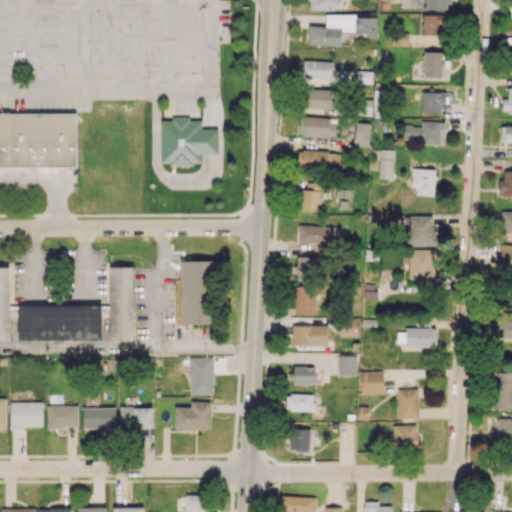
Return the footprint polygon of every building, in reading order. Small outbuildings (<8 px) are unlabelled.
[(338,0),(309,0),(309,9),(338,10),(338,0)] [(308,26),(308,44),(341,45),(341,33),(362,33),(362,15),(326,14),(325,26),(308,26)] [(422,34),(444,34),(444,14),(422,14),(422,34)] [(377,17),(364,17),(363,37),(377,37),(377,17)] [(407,46),(408,33),(391,32),(391,45),(407,46)] [(444,77),(445,51),(423,51),(423,76),(444,77)] [(332,82),(333,61),(303,60),(303,82),(332,82)] [(372,83),(372,71),(356,71),(356,83),(372,83)] [(328,89),(307,88),(306,107),(327,107),(328,89)] [(511,88),(508,89),(507,99),(502,98),(501,112),(511,112),(511,88)] [(445,92),(422,91),(422,111),(440,111),(440,104),(445,104),(445,92)] [(0,166),(76,166),(76,113),(0,113),(0,166)] [(335,136),(336,118),(300,116),(299,135),(335,136)] [(160,118),(160,164),(201,164),(201,153),(218,153),(218,129),(201,129),(201,120),(190,120),(190,118),(160,118)] [(444,143),(444,121),(420,121),(420,126),(403,125),(403,142),(444,143)] [(354,146),(370,147),(371,123),(355,122),(354,146)] [(511,125),(501,126),(500,142),(511,142),(511,125)] [(392,178),(393,149),(380,149),(379,178),(392,178)] [(297,168),(343,170),(343,152),(297,150),(297,168)] [(416,187),(416,195),(434,196),(435,169),(412,168),(411,187),(416,187)] [(511,194),(511,169),(504,170),(503,179),(499,179),(499,194),(511,194)] [(301,210),(321,211),(322,183),(302,182),(301,210)] [(501,232),(511,232),(511,211),(501,211),(501,232)] [(404,216),(405,244),(437,243),(436,229),(432,229),(432,215),(404,216)] [(298,242),(340,243),(341,227),(298,225),(298,242)] [(511,243),(500,243),(500,269),(511,269),(511,243)] [(409,278),(434,277),(433,249),(402,249),(402,264),(409,263),(409,278)] [(180,323),(212,323),(213,260),(181,259),(180,323)] [(0,340),(10,341),(9,267),(0,266),(0,340)] [(109,340),(133,340),(133,266),(109,266),(109,340)] [(294,286),(295,314),(315,314),(314,286),(294,286)] [(101,340),(102,305),(18,304),(17,339),(101,340)] [(511,336),(511,320),(489,321),(490,338),(511,336)] [(327,324),(291,325),(292,345),(327,344),(327,324)] [(339,336),(357,335),(357,324),(339,324),(339,336)] [(405,346),(436,346),(436,327),(405,327),(405,346)] [(338,374),(356,375),(356,355),(338,354),(338,374)] [(189,394),(212,394),(213,357),(189,356),(189,394)] [(314,365),(294,365),(293,384),(314,384),(314,365)] [(360,393),(383,392),(383,371),(360,371),(360,393)] [(511,371),(496,372),(496,408),(511,408),(511,371)] [(418,388),(397,388),(398,418),(418,417),(418,388)] [(286,393),(286,410),(314,410),(314,393),(286,393)] [(9,427),(42,427),(42,401),(9,402),(9,427)] [(211,401),(191,401),(191,407),(175,406),(174,427),(210,428),(211,401)] [(78,405),(47,405),(47,427),(78,427),(78,405)] [(82,407),(83,428),(116,427),(115,407),(82,407)] [(152,428),(152,407),(120,407),(120,428),(152,428)] [(496,439),(511,438),(511,418),(495,419),(496,439)] [(417,445),(416,424),(393,424),(393,445),(417,445)] [(309,428),(289,428),(289,450),(309,450),(309,428)] [(185,511),(204,511),(204,494),(185,494),(185,511)] [(314,511),(315,497),(280,496),(279,511),(314,511)] [(391,511),(392,505),(378,506),(378,501),(363,501),(363,511),(391,511)]
